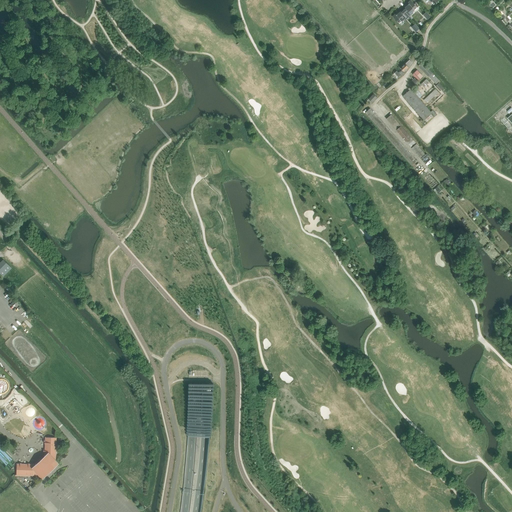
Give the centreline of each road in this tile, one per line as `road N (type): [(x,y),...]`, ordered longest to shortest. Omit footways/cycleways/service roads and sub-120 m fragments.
road 1 (primary): [(195,511),(206,397),(204,280),(178,146),(132,0)]
road 2 (primary): [(119,0),(154,98),(191,274),(185,511)]
road 3 (track): [(426,168),(511,265)]
